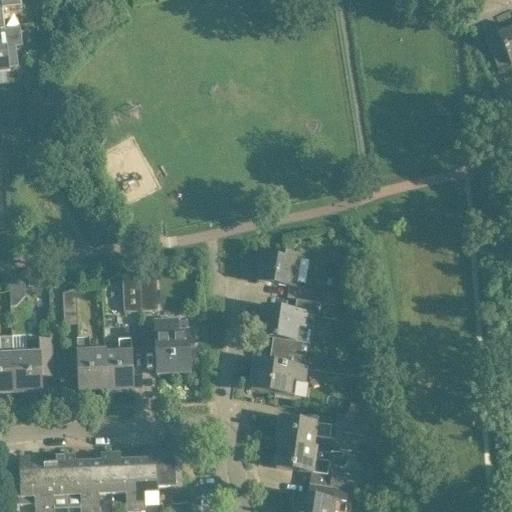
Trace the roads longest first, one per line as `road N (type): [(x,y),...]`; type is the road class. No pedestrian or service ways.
road 1 (residential): [(0,435),(206,422),(221,430)]
road 2 (unknown): [(221,430),(231,288)]
